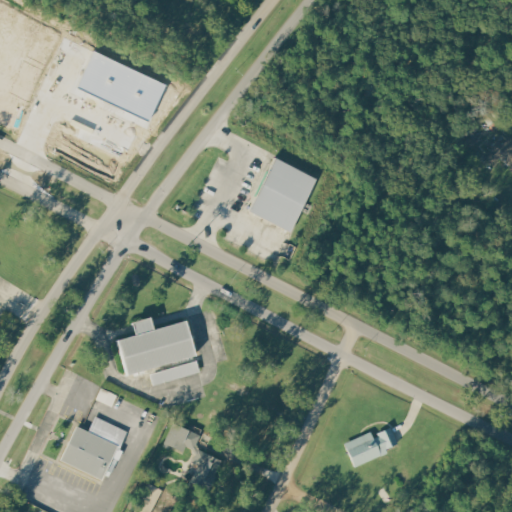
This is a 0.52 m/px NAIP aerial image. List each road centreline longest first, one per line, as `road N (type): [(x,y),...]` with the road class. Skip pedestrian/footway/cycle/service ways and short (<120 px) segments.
road 1 (secondary): [(0,457),(202,136),(313,0)]
road 2 (tertiary): [(102,228),(511,435)]
road 3 (tertiary): [(511,400),(119,202)]
road 4 (secondary): [(274,0),(119,202)]
road 5 (secondary): [(119,202),(0,386)]
road 6 (residential): [(356,323),(267,511)]
road 7 (residential): [(119,202),(0,144)]
